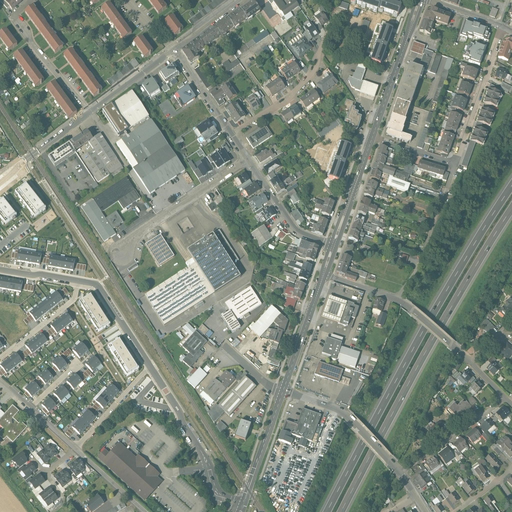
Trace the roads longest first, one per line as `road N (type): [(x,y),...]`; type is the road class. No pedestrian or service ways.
road 1 (motorway): [(511,182),(405,359),(326,511)]
road 2 (motorway): [(341,511),(511,207)]
road 3 (residential): [(233,133),(302,85),(337,13),(353,24)]
road 4 (unclassified): [(249,159),(120,252)]
road 5 (residential): [(454,164),(420,265),(396,301)]
road 6 (tertiary): [(283,391),(347,415),(400,474)]
road 7 (residential): [(503,26),(454,164)]
road 8 (residential): [(89,112),(14,14),(31,0)]
road 9 (secondary): [(419,0),(372,136)]
road 10 (residential): [(503,397),(400,474)]
road 11 (residential): [(249,159),(295,232),(332,246)]
road 12 (secondary): [(323,274),(283,391)]
road 13 (secondary): [(283,391),(242,507)]
